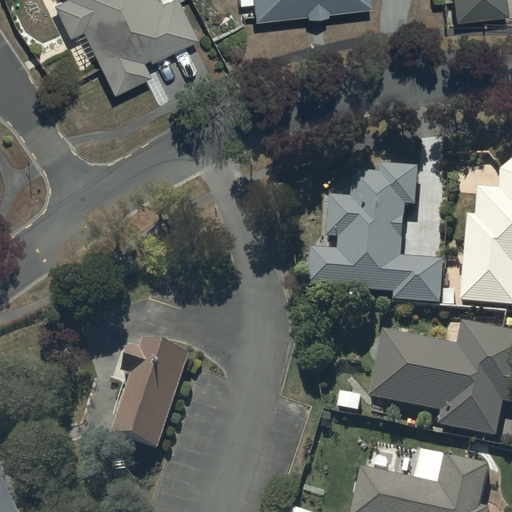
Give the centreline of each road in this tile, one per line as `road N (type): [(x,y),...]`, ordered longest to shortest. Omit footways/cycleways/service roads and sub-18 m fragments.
road 1 (residential): [(92,208),(208,141),(341,94),(459,80),(511,85)]
road 2 (residential): [(92,208),(0,77)]
